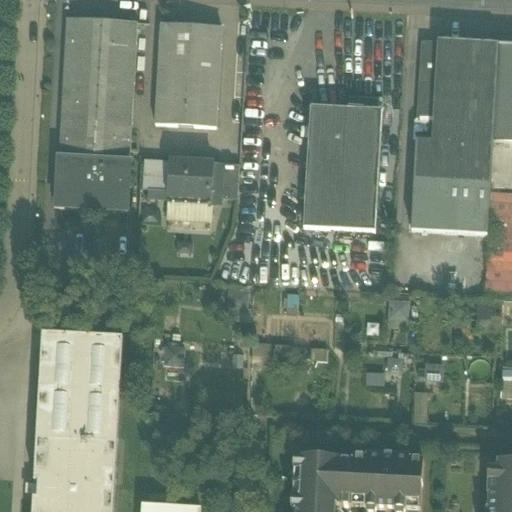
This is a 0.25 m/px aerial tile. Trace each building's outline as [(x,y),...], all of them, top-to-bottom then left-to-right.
[(128,165),(129,166),(136,26),(66,22),(59,162),(60,162),(128,165)] [(155,129),(216,132),(222,31),(161,28),(155,129)] [(490,190),(493,144),(499,48),(438,44),(438,47),(421,46),(417,122),(434,123),(432,145),(417,144),(411,235),(487,239),(490,191),(490,190)] [(511,48),(499,48),(493,144),(511,145),(511,48)] [(349,100),(348,112),(310,110),(304,232),(375,236),(382,114),(383,102),(349,100)] [(511,192),(511,145),(493,144),(490,190),(490,191),(511,192)] [(57,211),(126,214),(128,165),(60,162),(57,211)] [(144,193),(168,194),(170,167),(146,165),(144,193)] [(168,194),(168,207),(211,209),(214,167),(170,165),(170,167),(168,194)] [(221,203),(237,203),(239,169),(223,168),(221,203)] [(212,209),(211,209),(168,207),(167,222),(211,225),(212,209)] [(511,274),(485,274),(485,293),(511,293),(511,274)] [(230,292),(229,314),(246,314),(247,293),(230,292)] [(389,302),(389,321),(409,321),(409,302),(389,302)] [(113,511),(123,341),(42,337),(34,484),(38,484),(37,501),(33,501),(32,511),(113,511)] [(441,382),(442,368),(420,367),(420,381),(441,382)] [(335,511),(336,509),(353,510),(353,501),(365,501),(365,511),(366,511),(376,511),(377,511),(387,511),(406,511),(407,504),(419,504),(418,511),(421,511),(424,465),(410,464),(411,460),(366,458),(366,461),(353,461),(353,465),(338,464),(338,463),(295,460),(294,474),(304,474),(303,486),(294,486),(294,488),(303,489),(302,501),(293,500),(292,511),(335,511)] [(511,511),(511,465),(498,465),(498,471),(497,485),(489,485),(488,498),(489,498),(488,511),(511,511)] [(489,471),(489,485),(497,485),(498,471),(489,471)] [(294,474),(294,486),(303,486),(304,474),(294,474)] [(303,489),(294,488),(293,500),(302,501),(303,489)] [(353,501),(353,510),(365,511),(365,501),(353,501)]
